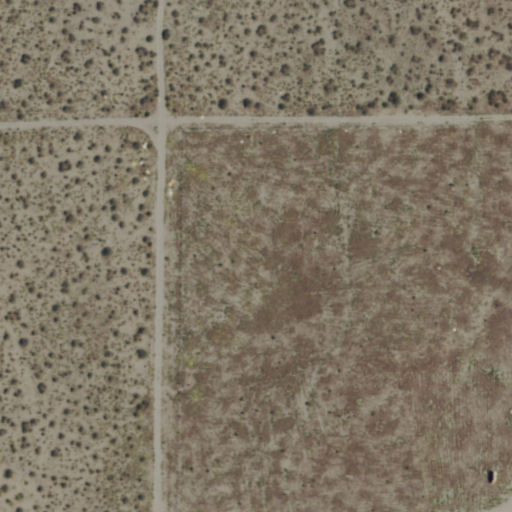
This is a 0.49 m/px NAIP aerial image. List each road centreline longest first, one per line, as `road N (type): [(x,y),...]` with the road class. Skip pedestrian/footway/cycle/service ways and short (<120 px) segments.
road 1 (residential): [(511,121),(0,125)]
road 2 (residential): [(160,511),(160,124)]
road 3 (residential): [(160,124),(159,0)]
